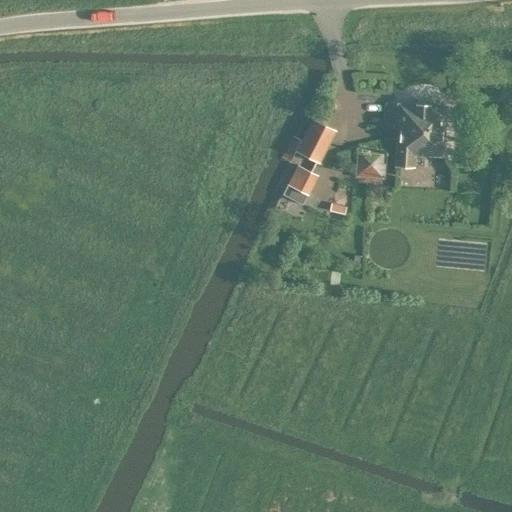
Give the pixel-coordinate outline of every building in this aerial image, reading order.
[(392,163),(413,165),(414,154),(443,155),(446,104),(394,100),(392,163)] [(281,155),(289,159),(294,148),(317,161),(335,128),(310,115),(299,137),(292,133),(281,155)] [(351,175),(382,177),(384,147),(354,144),(351,175)] [(280,192),(300,202),(315,173),(295,163),(280,192)] [(347,217),(351,189),(336,187),(332,215),(347,217)]
